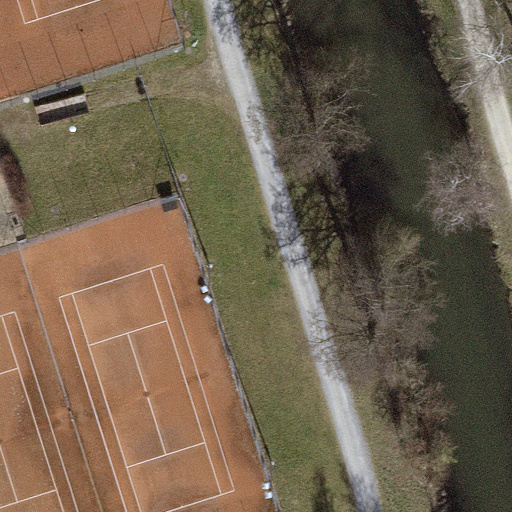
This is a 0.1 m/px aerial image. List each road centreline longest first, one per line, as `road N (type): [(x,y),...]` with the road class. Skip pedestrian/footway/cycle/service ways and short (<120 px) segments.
road 1 (track): [(371,511),(219,0)]
road 2 (track): [(468,0),(511,155)]
